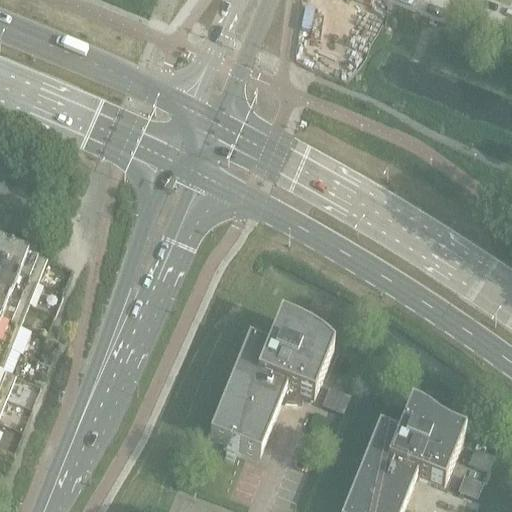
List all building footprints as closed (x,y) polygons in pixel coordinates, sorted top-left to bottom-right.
[(47,264),(0,244),(0,270),(39,286),(47,264)] [(39,286),(0,270),(0,295),(30,308),(39,286)] [(30,308),(0,295),(0,321),(21,330),(30,308)] [(0,347),(12,352),(21,330),(0,321),(0,347)] [(294,328),(287,325),(280,323),(269,352),(249,344),(210,441),(260,461),(287,394),(314,405),(334,355),(329,350),(323,346),(318,342),(312,338),(306,334),(300,331),(294,328)] [(12,352),(0,347),(0,374),(3,375),(12,352)] [(50,366),(56,351),(46,347),(40,362),(50,366)] [(0,400),(7,403),(16,381),(3,375),(0,374),(0,400)] [(351,400),(330,391),(322,410),(344,419),(351,400)] [(425,417),(420,415),(418,413),(411,411),(399,439),(379,431),(346,511),(405,511),(417,482),(444,493),(465,440),(451,434),(443,430),(438,427),(433,423),(429,420),(425,417)]
